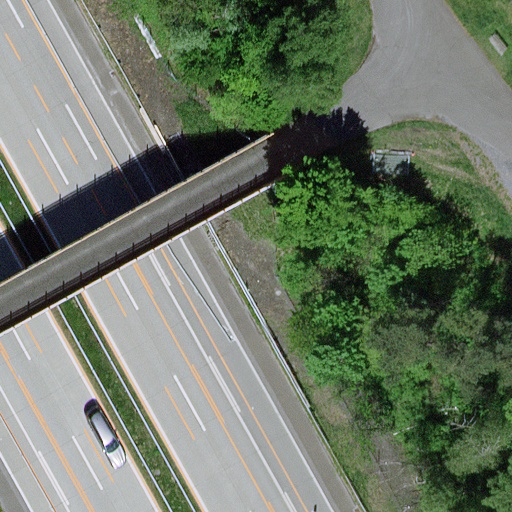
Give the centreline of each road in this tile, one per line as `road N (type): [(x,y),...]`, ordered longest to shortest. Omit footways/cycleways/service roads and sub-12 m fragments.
road 1 (track): [(0,306),(447,55)]
road 2 (motorway): [(248,511),(0,64)]
road 3 (motorway): [(0,306),(101,488)]
road 4 (track): [(511,122),(447,55),(417,0)]
road 5 (track): [(511,170),(447,55)]
